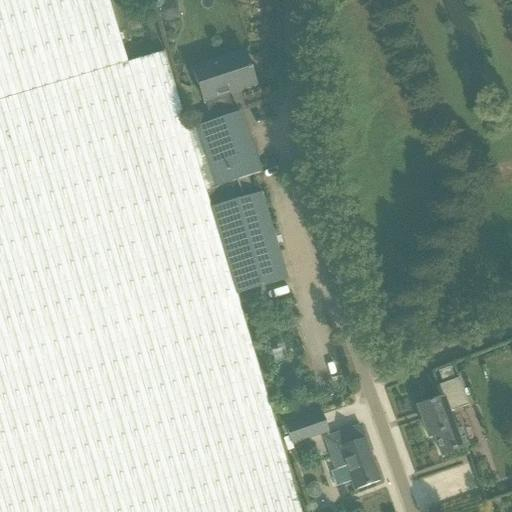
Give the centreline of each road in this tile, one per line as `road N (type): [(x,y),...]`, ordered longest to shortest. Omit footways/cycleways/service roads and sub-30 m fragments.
road 1 (unclassified): [(411,511),(296,164),(288,0)]
road 2 (track): [(365,387),(511,321)]
